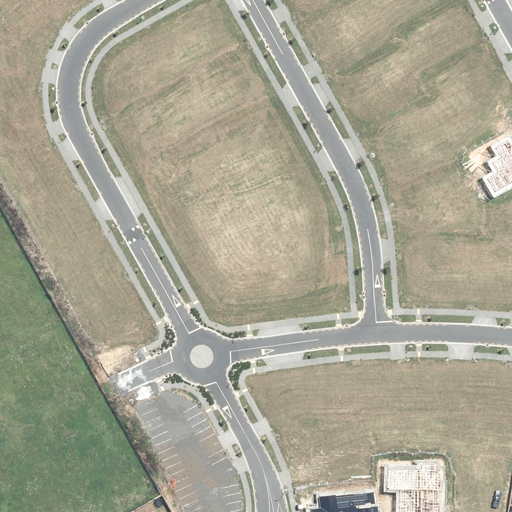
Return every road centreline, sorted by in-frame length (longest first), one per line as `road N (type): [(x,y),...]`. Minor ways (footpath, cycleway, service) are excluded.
road 1 (residential): [(146,0),(83,43),(68,105),(190,337)]
road 2 (residential): [(376,332),(359,195),(252,0)]
road 3 (residential): [(376,332),(220,351)]
road 4 (residential): [(511,336),(376,332)]
